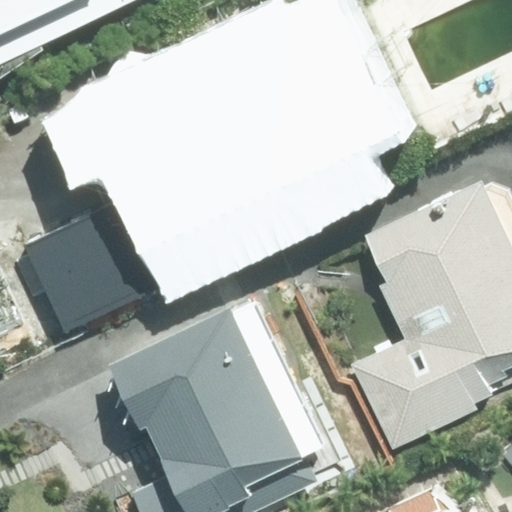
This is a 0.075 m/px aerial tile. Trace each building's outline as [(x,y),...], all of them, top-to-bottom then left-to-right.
[(0,0),(0,55),(115,0),(0,0)] [(81,322),(342,196),(318,146),(358,128),(349,108),(364,101),(326,24),(313,29),(304,11),(289,20),(281,4),(79,102),(104,151),(125,140),(155,202),(139,210),(134,198),(44,242),(81,322)] [(396,442),(489,398),(486,392),(511,379),(511,191),(499,164),(373,226),(396,272),(387,276),(414,330),(356,357),(396,442)] [(145,511),(244,511),(330,472),(316,444),(323,441),(251,289),(133,344),(188,460),(133,486),(145,511)] [(471,511),(468,503),(462,497),(456,489),(448,485),(441,480),(373,511),(471,511)]
